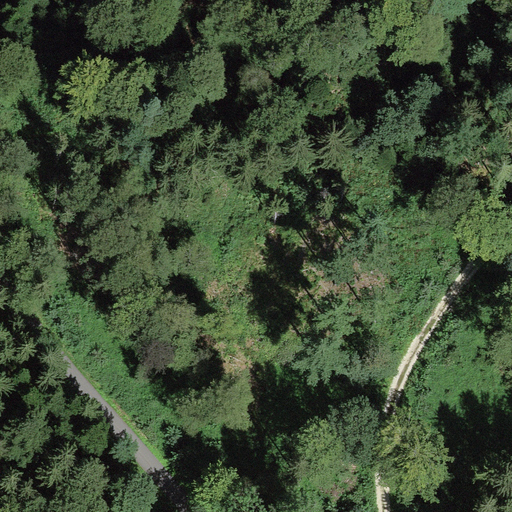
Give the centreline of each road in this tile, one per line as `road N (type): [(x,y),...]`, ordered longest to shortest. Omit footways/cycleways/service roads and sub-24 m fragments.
road 1 (track): [(511,216),(411,355),(385,435),(385,511)]
road 2 (unclassified): [(194,511),(0,278)]
